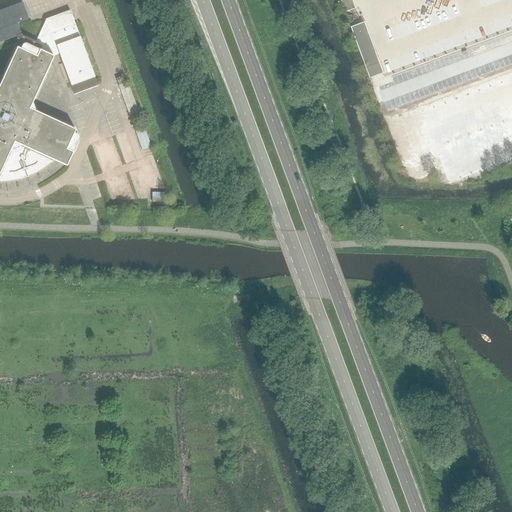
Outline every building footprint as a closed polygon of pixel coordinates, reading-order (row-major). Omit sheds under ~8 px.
[(353,0),(341,0),(346,12),(356,8),(353,0)] [(0,180),(6,180),(16,179),(26,176),(36,172),(45,166),(53,160),(66,166),(78,139),(79,138),(78,136),(78,135),(76,134),(73,132),(75,129),(35,111),(32,102),(52,57),(53,56),(59,54),(71,86),(74,94),(98,86),(94,77),(74,23),(70,10),(46,19),(38,37),(35,41),(33,46),(27,43),(26,43),(25,43),(23,43),(22,44),(21,45),(20,48),(16,47),(0,82),(0,180)] [(365,22),(351,27),(370,77),(384,72),(365,22)] [(141,119),(128,82),(119,86),(132,123),(141,119)] [(444,136),(436,139),(447,168),(453,166),(454,169),(462,166),(461,163),(467,161),(468,164),(475,161),(474,158),(481,156),(481,159),(489,156),(488,153),(494,151),(495,154),(503,151),(502,148),(508,146),(509,149),(511,147),(511,118),(446,142),(444,136)] [(145,128),(135,131),(142,151),(152,147),(145,128)]
